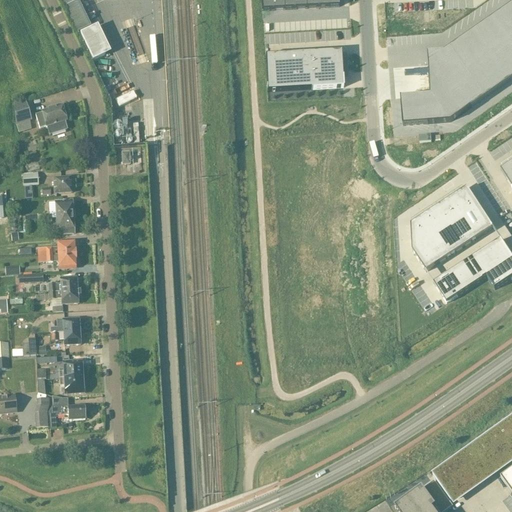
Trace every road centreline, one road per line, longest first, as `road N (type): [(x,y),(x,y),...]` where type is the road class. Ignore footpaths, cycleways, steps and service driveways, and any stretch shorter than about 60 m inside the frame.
road 1 (unclassified): [(118,438),(98,107),(49,0)]
road 2 (unclassified): [(366,0),(374,152),(387,174),(419,180),(511,118)]
road 3 (tertiary): [(511,353),(352,458),(241,511)]
road 4 (tertiary): [(263,511),(408,436),(511,364)]
